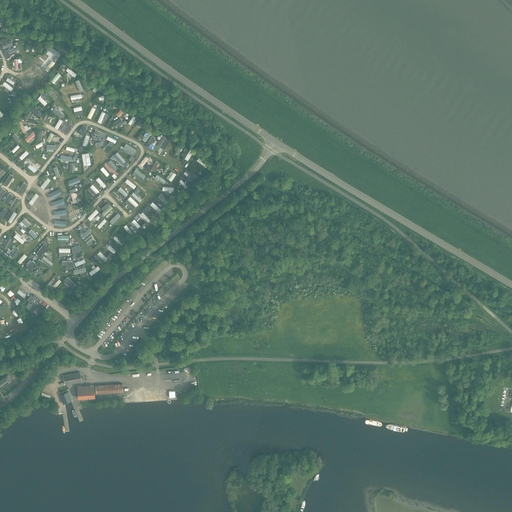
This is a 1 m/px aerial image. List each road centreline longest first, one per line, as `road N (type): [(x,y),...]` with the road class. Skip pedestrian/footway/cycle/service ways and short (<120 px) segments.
road 1 (unclassified): [(61,343),(127,268),(255,169),(275,143)]
road 2 (unclassified): [(511,286),(275,143)]
road 3 (unclassified): [(275,143),(73,0)]
